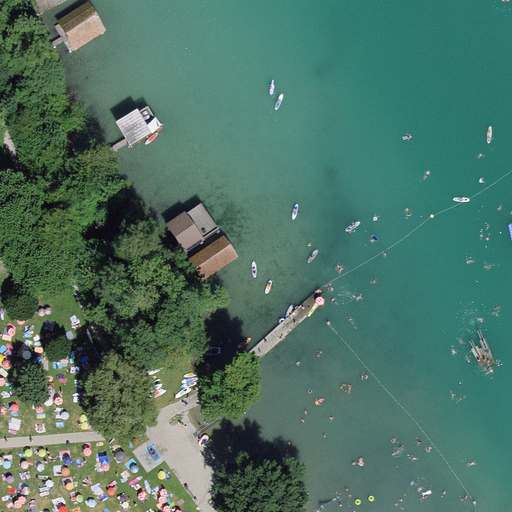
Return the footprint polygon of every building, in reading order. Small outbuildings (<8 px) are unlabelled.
[(65,0),(35,0),(41,12),(65,0)] [(105,32),(89,4),(59,22),(75,49),(105,32)] [(161,131),(149,110),(118,128),(130,150),(161,131)] [(219,229),(202,203),(166,227),(184,252),(219,229)] [(238,258),(223,236),(190,259),(205,281),(238,258)]
